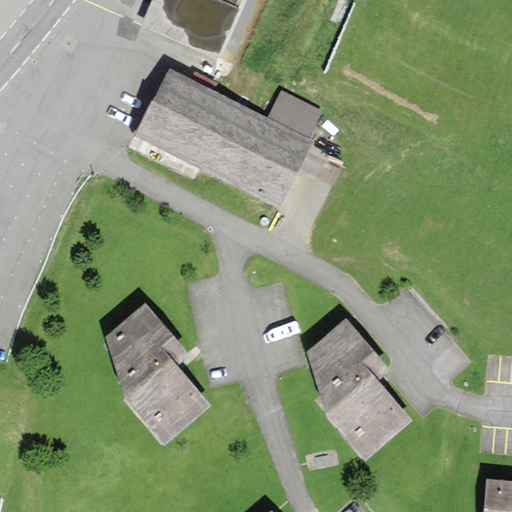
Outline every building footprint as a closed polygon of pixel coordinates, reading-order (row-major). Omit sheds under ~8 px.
[(245,0),(157,0),(147,25),(221,57),(245,0)] [(312,142),(170,74),(139,138),(281,206),(312,142)] [(106,339),(126,402),(162,444),(207,406),(175,368),(187,358),(144,307),(106,339)] [(309,352),(326,418),(362,460),(408,420),(375,383),(387,372),(344,322),(309,352)] [(511,511),(511,486),(489,484),(486,511),(511,511)]
